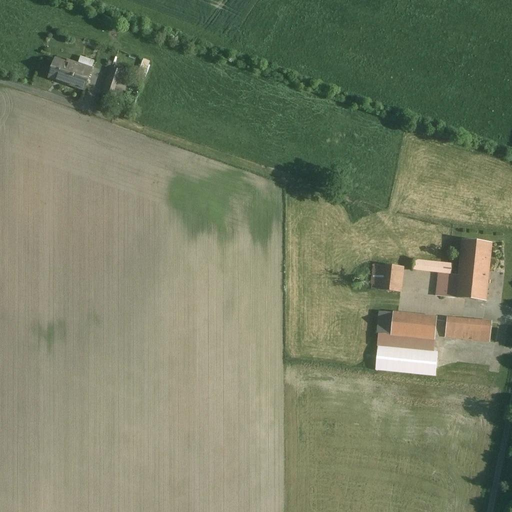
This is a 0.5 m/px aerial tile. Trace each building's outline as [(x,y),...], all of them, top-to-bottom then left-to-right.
[(81,56),(78,66),(80,67),(91,71),(94,60),(81,56)] [(48,77),(73,86),(80,67),(78,66),(67,62),(67,64),(55,60),(48,77)] [(91,71),(80,67),(73,86),(85,90),(91,71)] [(122,80),(109,76),(103,94),(115,98),(122,80)] [(466,238),(463,269),(493,272),(496,241),(466,238)] [(417,268),(441,271),(455,273),(456,262),(418,258),(417,268)] [(373,287),(404,290),(407,265),(375,261),(373,287)] [(490,299),(493,272),(463,269),(462,273),(460,295),(490,299)] [(460,295),(462,273),(455,273),(441,271),(439,293),(460,295)] [(385,309),(382,332),(393,333),(396,310),(385,309)] [(396,310),(393,333),(438,338),(440,315),(396,310)] [(495,319),(451,315),(449,336),(493,340),(495,319)] [(382,332),(381,345),(437,350),(438,338),(393,333),(382,332)] [(379,369),(438,374),(441,351),(437,350),(381,345),(379,369)]
